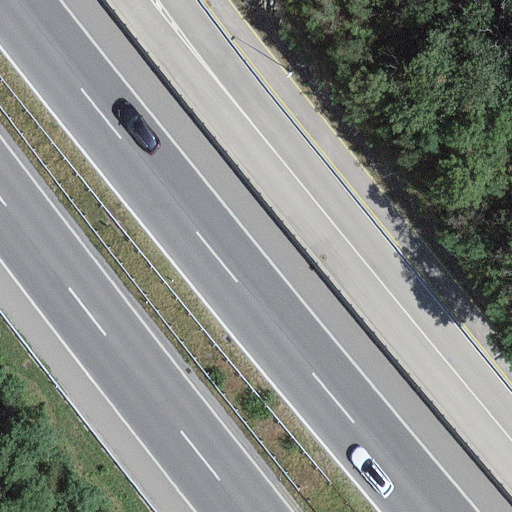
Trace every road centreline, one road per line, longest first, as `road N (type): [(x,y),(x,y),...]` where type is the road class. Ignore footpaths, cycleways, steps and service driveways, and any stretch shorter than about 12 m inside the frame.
road 1 (motorway): [(425,511),(9,0)]
road 2 (unclassified): [(153,0),(511,441)]
road 3 (motorway): [(0,199),(244,511)]
